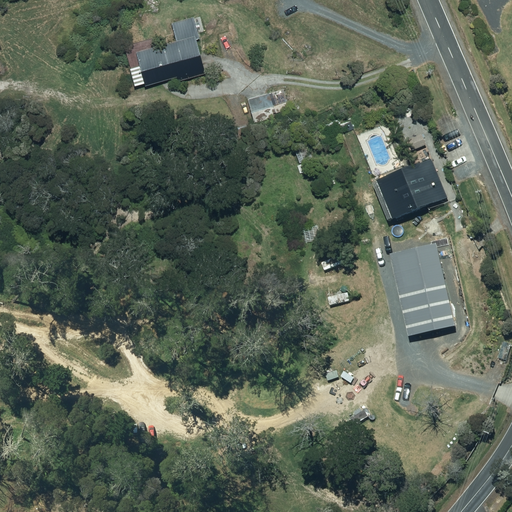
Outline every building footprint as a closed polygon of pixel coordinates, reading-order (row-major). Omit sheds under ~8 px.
[(132,50),(141,84),(174,75),(176,80),(202,73),(192,37),(197,36),(192,18),(171,23),(175,39),(132,50)] [(246,98),(252,122),(282,115),(276,91),(246,98)] [(411,151),(425,145),(420,134),(406,140),(411,151)] [(296,153),(299,163),(311,158),(308,149),(296,153)] [(375,183),(391,222),(447,198),(431,160),(375,183)] [(413,225),(421,247),(450,236),(442,214),(413,225)] [(343,254),(323,262),(327,271),(347,263),(343,254)] [(460,268),(466,286),(482,281),(476,263),(460,268)] [(468,290),(470,299),(481,295),(479,288),(468,290)] [(430,322),(437,347),(448,344),(440,319),(430,322)]
